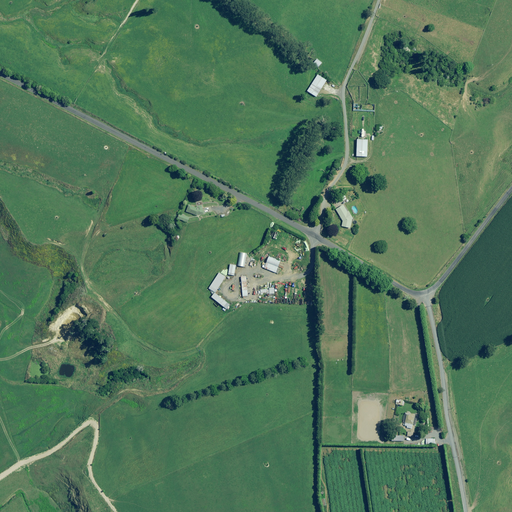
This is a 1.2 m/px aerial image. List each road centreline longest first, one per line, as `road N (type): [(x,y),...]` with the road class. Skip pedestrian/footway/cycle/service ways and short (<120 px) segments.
road 1 (unclassified): [(0,73),(414,293),(439,282),(511,188)]
road 2 (track): [(315,235),(348,157),(342,89),(377,0)]
road 3 (track): [(199,345),(170,353),(148,344),(83,275),(82,255),(106,206)]
